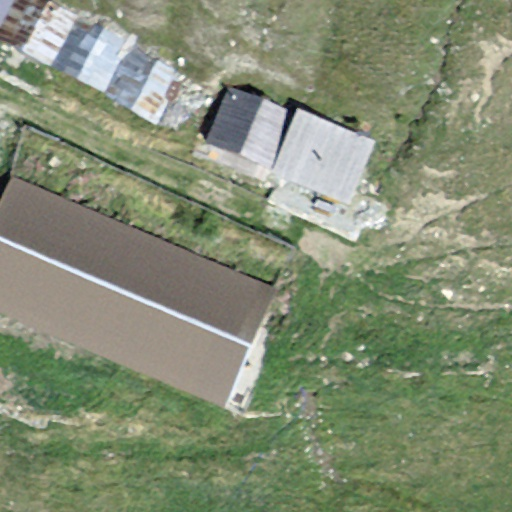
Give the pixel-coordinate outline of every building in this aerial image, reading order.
[(75,18),(38,0),(0,0),(0,24),(4,27),(0,34),(54,61),(75,18)] [(124,46),(80,26),(61,65),(105,86),(124,46)] [(178,77),(134,52),(110,93),(155,118),(178,77)] [(288,114),(230,90),(210,139),(268,162),(288,114)] [(369,143),(301,115),(278,170),(346,198),(369,143)] [(287,299),(15,189),(0,227),(0,322),(239,419),(287,299)]
